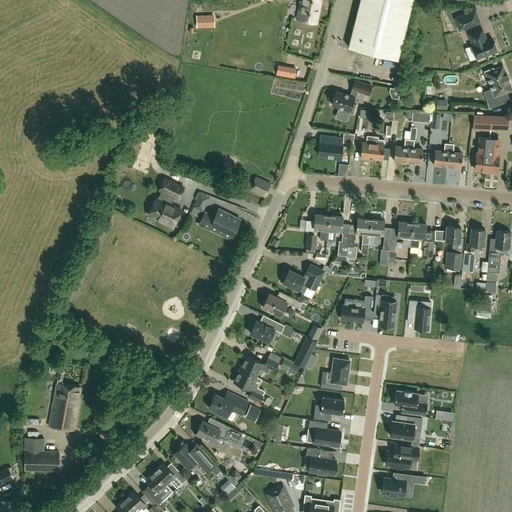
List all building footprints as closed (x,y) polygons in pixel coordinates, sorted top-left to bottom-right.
[(316,23),(320,0),(300,0),(297,20),(316,23)] [(397,60),(411,0),(359,0),(348,47),(355,49),(355,50),(356,53),(364,55),(365,52),(397,60)] [(471,26),(466,14),(454,18),(459,31),(471,26)] [(196,28),(214,27),(214,15),(196,15),(196,28)] [(486,39),(482,29),(468,34),(472,45),(471,45),(476,59),(497,51),(492,37),(486,39)] [(511,90),(503,65),(493,69),(493,68),(484,71),(491,89),(484,91),(490,108),(501,103),(498,95),(511,90)] [(292,67),(285,66),(283,76),(290,78),(292,67)] [(369,95),(371,85),(354,80),(351,89),(369,95)] [(354,97),(336,91),(332,105),(349,111),(354,97)] [(447,100),(437,100),(437,109),(446,109),(447,100)] [(393,121),(393,111),(383,111),(383,117),(388,117),(388,120),(393,121)] [(412,111),(412,112),(412,117),(411,121),(420,121),(421,112),(412,111)] [(439,128),(440,113),(432,113),(431,127),(439,128)] [(490,128),(491,116),(473,115),(473,128),(490,128)] [(507,129),(507,116),(491,116),(490,128),(507,129)] [(353,143),(355,134),(344,133),(343,142),(353,143)] [(371,158),(373,136),(366,135),(366,142),(362,142),(360,157),(371,158)] [(340,144),(341,138),(328,136),(328,142),(320,142),(318,155),(335,157),(336,144),(340,144)] [(382,159),(384,144),(384,139),(378,139),(378,136),(373,136),(371,158),(382,159)] [(486,170),(488,145),(489,138),(480,137),(478,154),(476,154),(475,169),(486,170)] [(488,145),(486,170),(497,171),(498,156),(496,156),(498,139),(489,138),(488,145)] [(407,162),(409,139),(405,139),(403,147),(395,146),(393,160),(407,162)] [(421,163),(422,149),(414,148),(414,140),(409,139),(407,162),(421,163)] [(447,166),(449,143),(444,143),(443,151),(434,150),(433,165),(447,166)] [(462,153),(453,152),(454,144),(449,143),(447,166),(461,167),(462,153)] [(265,196),(270,184),(255,177),(250,190),(265,196)] [(156,197),(148,215),(149,215),(149,214),(158,218),(157,220),(165,224),(166,222),(172,226),(172,227),(181,209),(170,204),(174,197),(178,199),(184,187),(165,178),(159,190),(161,191),(158,198),(156,197)] [(205,212),(199,224),(209,229),(211,226),(216,228),(215,231),(222,235),(223,232),(232,236),(240,219),(218,209),(214,217),(205,212)] [(327,240),(329,215),(315,214),(314,221),(314,229),(321,229),(320,239),(327,240)] [(341,231),(342,216),(329,215),(327,240),(327,236),(334,237),(334,231),(341,231)] [(369,244),(369,235),(370,234),(369,234),(371,219),(357,218),(355,233),(363,233),(362,243),(369,244)] [(383,235),(384,220),(371,219),(369,234),(370,234),(383,235)] [(410,247),(412,223),(399,221),(397,236),(403,237),(402,246),(410,247)] [(431,257),(433,231),(425,230),(426,224),(412,223),(410,247),(418,247),(419,238),(424,239),(422,257),(431,257)] [(463,238),(460,238),(461,227),(447,226),(446,231),(439,230),(438,240),(445,241),(453,241),(452,253),(447,252),(446,267),(460,268),(461,253),(463,238)] [(483,246),(485,229),(471,228),(470,244),(467,243),(466,250),(473,251),(474,245),(483,246)] [(509,248),(510,232),(496,230),(495,247),(494,250),(489,250),(487,272),(499,273),(499,272),(501,254),(503,254),(503,248),(509,248)] [(316,237),(313,236),(313,232),(307,231),(305,249),(315,250),(316,237)] [(339,240),(338,245),(338,255),(346,256),(347,242),(348,234),(342,233),(342,241),(339,240)] [(381,249),(380,264),(388,265),(388,261),(388,260),(389,252),(389,250),(390,238),(384,237),(383,249),(381,249)] [(277,248),(280,241),(274,238),(271,245),(277,248)] [(356,257),(356,246),(353,246),(353,242),(347,242),(346,256),(356,257)] [(473,271),(475,254),(464,253),(462,270),(473,271)] [(315,290),(324,271),(314,266),(309,264),(304,274),(309,276),(308,279),(289,269),(282,282),(303,292),(306,286),(315,290)] [(485,291),(494,292),(495,284),(486,283),(485,291)] [(284,301),(269,294),(262,307),(280,316),(287,302),(299,308),(302,302),(287,295),(284,301)] [(376,294),(374,312),(380,313),(379,324),(393,326),(395,302),(387,301),(388,296),(376,294)] [(364,311),(371,311),(372,296),(364,295),(363,307),(343,305),(341,319),(363,321),(364,311)] [(408,314),(414,314),(413,329),(415,329),(415,330),(422,331),(422,329),(429,330),(431,307),(431,302),(409,300),(408,314)] [(491,314),(491,306),(480,304),(479,313),(491,314)] [(281,333),(284,325),(273,320),(269,327),(256,320),(255,322),(254,321),(252,322),(250,325),(251,327),(252,328),(250,333),(268,342),(274,329),(281,333)] [(315,346),(316,343),(317,341),(316,341),(306,336),(293,362),(304,367),(304,368),(315,346)] [(256,376),(262,363),(246,356),(240,369),(256,376)] [(274,370),(278,363),(267,358),(264,365),(274,370)] [(334,380),(349,380),(349,359),(334,359),(334,380)] [(299,367),(292,363),(288,370),(296,374),(299,367)] [(250,389),(256,376),(240,369),(233,382),(250,389)] [(73,430),(81,387),(56,383),(48,426),(73,430)] [(259,402),(263,395),(252,390),(248,397),(259,402)] [(399,406),(398,412),(428,416),(429,409),(413,407),(415,396),(390,392),(388,404),(399,406)] [(233,403),(215,394),(208,407),(227,416),(230,409),(242,415),(248,401),(236,396),(233,403)] [(336,411),(337,400),(316,398),(315,408),(311,407),(310,413),(321,414),(322,409),(336,411)] [(261,409),(251,404),(247,412),(251,414),(249,419),(254,422),(261,409)] [(389,435),(412,439),(413,430),(420,431),(422,418),(406,416),(405,422),(392,420),(389,435)] [(242,432),(217,421),(214,427),(202,421),(196,433),(214,442),(217,435),(235,443),(237,442),(242,432)] [(318,426),(306,425),(306,430),(311,431),(308,441),(316,442),(331,445),(333,435),(317,432),(318,426)] [(58,471),(58,451),(44,451),(44,438),(25,438),(24,470),(58,471)] [(252,447),(259,451),(262,444),(255,441),(252,447)] [(198,458),(185,443),(174,453),(188,468),(192,464),(202,475),(210,468),(216,475),(221,471),(214,464),(204,452),(198,458)] [(390,450),(388,464),(411,467),(412,457),(421,457),(421,454),(421,449),(406,447),(405,452),(390,450)] [(305,469),(323,471),(325,461),(317,460),(317,455),(299,452),(298,460),(306,461),(305,469)] [(173,473),(163,463),(155,471),(166,484),(171,479),(172,481),(171,482),(177,488),(186,479),(177,469),(173,473)] [(0,482),(1,483),(12,477),(8,468),(0,471),(0,482)] [(160,495),(164,491),(161,488),(166,484),(155,471),(146,479),(160,495)] [(243,479),(241,476),(236,481),(230,474),(227,477),(235,486),(243,479)] [(425,484),(426,476),(409,474),(408,481),(414,482),(425,484)] [(404,497),(406,479),(383,476),(381,493),(404,497)] [(220,486),(227,494),(235,486),(228,479),(220,486)] [(237,494),(243,488),(239,483),(233,489),(237,494)] [(159,511),(165,505),(147,485),(141,491),(159,511)] [(139,498),(133,491),(124,499),(136,511),(141,507),(143,510),(145,508),(149,511),(160,511),(159,511),(141,491),(144,494),(139,498)] [(320,511),(322,499),(311,497),(311,495),(304,494),(303,507),(309,508),(308,511),(320,511)] [(279,497),(281,511),(289,511),(291,511),(288,496),(279,497)] [(332,511),(338,511),(340,499),(333,498),(333,500),(322,499),(320,511),(332,511)] [(2,511),(22,511),(21,499),(1,500),(2,511)] [(135,511),(136,511),(124,499),(115,507),(119,511),(135,511)] [(204,509),(205,511),(209,507),(208,505),(204,500),(201,502),(204,505),(202,507),(204,509)]
